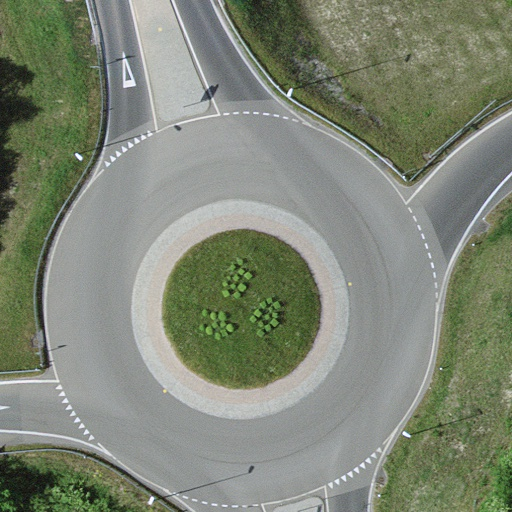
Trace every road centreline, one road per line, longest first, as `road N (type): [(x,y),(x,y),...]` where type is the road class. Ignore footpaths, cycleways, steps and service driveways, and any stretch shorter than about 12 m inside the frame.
road 1 (secondary): [(129,203),(103,241),(89,284),(88,330),(101,374),(126,412)]
road 2 (secondary): [(110,0),(126,69),(129,203)]
road 3 (secondary): [(290,162),(214,49),(195,0)]
road 4 (motorway): [(394,279),(470,176),(511,140)]
road 5 (secondary): [(290,162),(204,159),(163,176),(129,203)]
road 6 (secondary): [(394,279),(358,207),(290,162)]
road 7 (secondary): [(215,462),(295,455),(361,409)]
road 8 (secondary): [(361,409),(385,369),(396,325),(394,279)]
road 9 (motorway): [(0,408),(126,412)]
